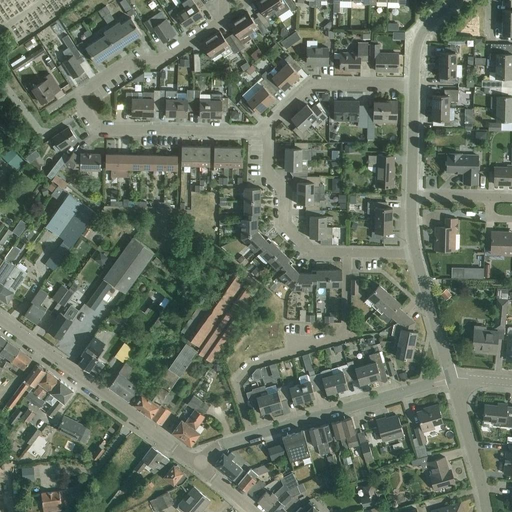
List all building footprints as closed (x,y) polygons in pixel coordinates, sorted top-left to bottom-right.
[(184,0),(182,2),(194,21),(203,15),(199,8),(204,4),(200,0),(184,0)] [(267,0),(259,0),(256,2),(261,10),(256,13),(258,17),(263,24),(266,29),(272,26),(271,24),(270,22),(275,19),(279,17),(267,0)] [(267,0),(279,17),(291,9),(292,11),(297,8),(291,0),(267,0)] [(333,0),(334,3),(334,11),(340,12),(340,0),(350,0),(352,0),(351,0),(333,0)] [(177,5),(168,11),(175,23),(181,19),(184,24),(185,26),(188,24),(194,21),(182,2),(177,5)] [(107,6),(99,11),(103,17),(111,12),(107,6)] [(133,8),(127,12),(130,17),(136,13),(133,8)] [(511,10),(502,10),(502,23),(511,22),(511,10)] [(266,29),(258,17),(253,20),(248,12),(239,18),(251,38),(254,38),(256,37),(256,34),(255,31),(259,28),(263,35),(268,31),(266,29)] [(151,17),(144,23),(151,33),(156,29),(164,42),(176,34),(166,18),(156,25),(151,17)] [(115,25),(127,44),(142,34),(132,18),(122,24),(120,22),(115,25)] [(251,38),(239,18),(230,24),(235,32),(230,35),(240,50),(245,47),(243,44),(252,38),(251,38)] [(511,22),(502,23),(502,35),(511,35),(511,22)] [(57,23),(52,26),(58,35),(63,32),(57,23)] [(127,44),(115,25),(104,32),(106,35),(102,38),(114,56),(124,49),(123,47),(127,44)] [(331,38),(335,38),(335,29),(327,29),(326,34),(331,38)] [(220,31),(211,37),(221,52),(224,57),(233,51),(235,54),(238,51),(240,50),(230,35),(225,38),(220,31)] [(68,35),(62,38),(68,48),(63,51),(68,59),(63,62),(74,78),(85,71),(78,60),(82,57),(68,35)] [(221,52),(211,37),(202,43),(212,59),(221,52)] [(114,56),(102,38),(86,48),(97,64),(107,57),(108,60),(114,56)] [(285,38),(281,42),(286,49),(290,46),(285,38)] [(30,39),(24,43),(28,48),(33,44),(30,39)] [(82,39),(76,44),(79,48),(85,44),(82,39)] [(367,60),(368,43),(358,43),(358,53),(340,53),(340,54),(340,59),(340,70),(360,70),(360,60),(367,60)] [(398,71),(399,54),(379,54),(379,45),(370,45),(370,61),(376,61),(376,71),(398,71)] [(440,52),(439,64),(457,65),(457,53),(460,53),(460,47),(446,46),(445,53),(440,52)] [(43,47),(36,52),(39,55),(46,51),(43,47)] [(320,66),(328,66),(328,48),(306,47),(306,63),(320,63),(320,66)] [(487,59),(487,65),(496,65),(511,65),(511,54),(504,54),(504,48),(490,47),(490,53),(490,59),(487,59)] [(24,55),(11,64),(13,67),(26,58),(24,55)] [(30,62),(33,59),(30,55),(26,58),(13,67),(16,71),(19,69),(20,71),(24,68),(23,66),(25,64),(27,66),(31,63),(30,62)] [(287,63),(280,70),(291,82),(300,75),(297,72),(301,68),(288,55),(284,59),(287,63)] [(47,61),(52,68),(56,65),(51,59),(47,61)] [(457,65),(439,64),(439,76),(440,76),(440,83),(445,83),(459,83),(459,77),(461,77),(461,65),(457,65)] [(481,80),(481,86),(483,86),(491,86),(502,87),(502,78),(511,78),(511,65),(496,65),(495,78),(495,80),(489,80),(481,80)] [(291,82),(280,70),(276,66),(268,74),(265,71),(261,75),(262,76),(264,78),(276,91),(280,86),(284,90),(291,82)] [(54,94),(61,90),(51,74),(44,78),(45,81),(33,89),(42,103),(55,95),(54,94)] [(258,80),(250,88),(255,93),(267,106),(275,98),(272,94),(276,91),(264,78),(260,82),(258,80)] [(267,106),(255,93),(250,88),(242,95),(243,97),(239,101),(251,114),(255,110),(259,113),(267,106)] [(433,95),(433,107),(450,107),(450,102),(459,102),(459,90),(445,89),(445,95),(433,95)] [(143,92),(142,115),(153,116),(153,110),(159,110),(160,90),(153,90),(153,92),(143,91),(143,92)] [(177,90),(160,90),(159,110),(166,110),(165,116),(176,116),(176,99),(177,99),(177,93),(177,90)] [(176,99),(176,116),(187,116),(188,110),(193,111),(194,97),(194,90),(187,90),(187,93),(177,93),(177,99),(176,99)] [(194,97),(193,111),(199,111),(199,117),(210,117),(211,94),(200,94),(200,91),(194,90),(194,97)] [(142,115),(143,92),(126,92),(125,109),(131,109),(131,115),(142,115)] [(211,94),(210,117),(222,117),(222,111),(227,111),(228,97),(221,97),(222,94),(211,94)] [(492,95),(491,108),(498,108),(511,108),(511,95),(511,96),(501,95),(498,95),(492,95)] [(334,101),(334,120),(340,121),(340,118),(359,119),(359,127),(368,127),(368,105),(359,105),(360,101),(334,101)] [(374,102),(374,116),(389,116),(389,122),(397,122),(397,101),(387,101),(387,102),(374,102)] [(307,104),(299,111),(310,123),(315,119),(319,124),(322,121),(327,116),(315,104),(311,108),(307,104)] [(450,107),(433,107),(433,119),(445,119),(445,125),(458,125),(458,119),(454,119),(454,107),(450,107)] [(475,120),(475,107),(466,107),(466,120),(475,120)] [(511,108),(498,108),(498,120),(511,120),(511,108)] [(310,123),(299,111),(291,119),(297,125),(293,129),(302,140),(310,132),(306,127),(310,123)] [(57,152),(77,139),(69,127),(53,137),(57,143),(53,146),(57,152)] [(476,141),(486,142),(486,132),(476,132),(476,141)] [(285,148),(285,159),(308,159),(312,159),(312,149),(308,149),(308,143),(294,142),(294,148),(285,148)] [(191,165),(191,145),(182,145),(181,165),(186,165),(191,165)] [(200,165),(201,146),(191,145),(191,165),(200,165)] [(16,169),(24,161),(8,146),(0,154),(16,169)] [(211,146),(201,146),(200,165),(210,166),(211,146)] [(224,166),(224,146),(215,146),(214,166),(224,166)] [(233,166),(234,146),(224,146),(224,166),(233,166)] [(243,147),(234,146),(233,166),(242,167),(243,147)] [(332,150),(332,159),(340,159),(341,150),(332,150)] [(73,152),(69,157),(65,162),(73,168),(79,169),(79,170),(100,171),(101,154),(80,153),(80,156),(78,156),(73,152)] [(56,174),(65,162),(69,157),(64,153),(47,175),(52,180),(52,179),(56,174)] [(31,154),(26,158),(30,163),(35,159),(31,154)] [(106,154),(105,167),(111,168),(111,176),(117,176),(118,168),(118,154),(106,154)] [(118,168),(117,176),(129,176),(129,168),(130,154),(118,154),(118,168)] [(130,154),(129,168),(141,168),(142,154),(130,154)] [(142,154),(141,168),(153,169),(153,155),(142,154)] [(165,155),(153,155),(153,169),(165,169),(165,155)] [(165,155),(165,169),(177,169),(177,155),(165,155)] [(375,172),(377,172),(377,186),(393,187),(393,174),(394,174),(395,167),(393,167),(394,156),(369,155),(368,162),(368,166),(375,172)] [(464,183),(477,184),(478,173),(478,155),(447,155),(447,161),(445,161),(445,165),(447,165),(447,172),(460,172),(460,171),(464,171),(464,183)] [(285,159),(285,170),(290,170),(302,170),(302,176),(306,176),(308,176),(308,170),(311,170),(312,166),(308,166),(308,159),(285,159)] [(511,184),(511,165),(508,166),(508,168),(495,168),(495,183),(511,184)] [(56,174),(52,179),(64,188),(67,183),(56,174)] [(297,182),(297,193),(313,193),(325,193),(326,185),(324,183),(320,183),(320,176),(308,176),(306,176),(306,182),(297,182)] [(57,185),(52,182),(48,188),(52,191),(57,185)] [(62,202),(68,194),(58,187),(52,195),(62,202)] [(244,188),(244,200),(260,201),(260,188),(246,187),(244,188)] [(297,193),(297,203),(306,204),(306,210),(317,210),(320,210),(320,199),(325,199),(325,193),(313,193),(297,193)] [(94,212),(68,194),(62,202),(45,226),(64,239),(56,251),(55,250),(45,263),(54,270),(94,212)] [(123,201),(117,201),(117,206),(128,206),(129,201),(129,198),(123,198),(123,201)] [(260,201),(244,200),(244,213),(248,213),(260,213),(260,201)] [(375,220),(392,220),(392,208),(387,208),(387,201),(368,201),(367,213),(375,213),(375,220)] [(310,216),(310,227),(326,227),(326,221),(333,221),(333,216),(324,216),(324,210),(320,210),(317,210),(317,216),(310,216)] [(260,213),(248,213),(248,218),(241,218),(241,237),(257,230),(257,218),(260,218),(260,213)] [(447,250),(453,250),(453,233),(457,233),(458,219),(445,218),(445,227),(435,227),(435,235),(436,235),(436,250),(442,250),(443,251),(446,251),(447,250)] [(21,219),(17,225),(23,230),(27,224),(21,219)] [(392,220),(375,220),(375,231),(372,231),(372,237),(386,237),(386,232),(392,232),(392,220)] [(10,227),(0,239),(0,244),(4,247),(15,231),(10,227)] [(310,227),(310,237),(321,238),(320,244),(332,245),(332,240),(332,233),(332,227),(326,227),(310,227)] [(265,238),(257,230),(241,237),(254,250),(259,245),(262,248),(271,240),(267,236),(265,238)] [(511,254),(511,232),(491,232),(491,254),(511,254)] [(78,247),(83,240),(80,237),(74,245),(78,247)] [(125,293),(154,252),(132,237),(103,277),(125,293)] [(271,240),(262,248),(259,251),(268,261),(280,249),(271,240)] [(289,258),(280,249),(268,261),(277,270),(281,266),(289,258)] [(0,289),(7,279),(6,278),(14,265),(11,262),(4,258),(0,263),(0,289)] [(289,258),(281,266),(284,269),(278,275),(293,289),(299,273),(291,264),(293,262),(289,258)] [(7,279),(0,289),(0,297),(7,302),(26,273),(16,265),(15,264),(14,265),(6,278),(7,279)] [(474,268),(473,278),(483,278),(484,268),(474,268)] [(341,269),(328,270),(329,286),(341,286),(341,269)] [(312,273),(299,273),(293,289),(312,289),(311,281),(316,281),(316,270),(312,270),(312,273)] [(328,270),(316,270),(316,281),(316,286),(329,286),(328,270)] [(170,383),(173,385),(196,351),(211,362),(239,320),(237,318),(257,288),(233,271),(211,303),(208,302),(204,308),(199,304),(182,330),(189,335),(187,338),(189,339),(162,378),(167,381),(170,383)] [(87,303),(95,308),(112,284),(104,279),(87,303)] [(67,289),(58,302),(64,306),(73,293),(79,285),(74,282),(69,289),(67,289)] [(58,302),(67,289),(62,284),(52,298),(58,302)] [(368,297),(366,299),(372,304),(377,308),(390,294),(379,285),(368,297)] [(40,304),(47,294),(40,289),(31,303),(32,304),(25,315),(37,323),(46,309),(40,304)] [(474,331),(472,350),(482,351),(482,348),(497,350),(498,339),(499,330),(505,331),(505,327),(506,315),(509,289),(497,289),(494,330),(487,329),(486,332),(474,331)] [(441,294),(445,299),(450,294),(446,290),(441,294)] [(166,305),(172,298),(166,294),(160,301),(166,305)] [(400,303),(390,294),(377,308),(382,313),(384,311),(389,315),(397,322),(399,321),(408,315),(398,306),(400,303)] [(147,312),(155,301),(149,297),(141,308),(147,312)] [(53,322),(48,330),(51,333),(50,334),(55,337),(56,336),(59,338),(72,320),(79,310),(71,305),(64,315),(60,312),(53,322)] [(163,311),(152,326),(157,330),(168,314),(163,311)] [(107,319),(115,325),(120,318),(112,312),(107,319)] [(399,321),(397,322),(402,326),(400,336),(396,335),(395,341),(414,345),(417,331),(414,331),(415,322),(408,315),(399,321)] [(357,328),(361,324),(356,320),(352,323),(357,328)] [(100,351),(105,343),(94,336),(81,355),(83,356),(78,364),(89,371),(91,369),(97,373),(104,364),(97,360),(98,359),(97,358),(102,352),(101,351),(101,352),(100,351)] [(0,372),(2,369),(2,368),(0,367),(0,358),(1,357),(3,359),(5,357),(10,361),(11,360),(19,349),(7,340),(0,350),(0,372)] [(126,340),(116,354),(126,361),(136,347),(126,340)] [(414,345),(395,341),(394,347),(397,348),(396,356),(412,359),(414,345)] [(148,347),(140,342),(132,353),(140,359),(148,347)] [(371,363),(365,365),(370,381),(378,379),(387,382),(389,379),(386,370),(387,369),(379,343),(377,343),(379,351),(369,354),(371,363)] [(341,346),(333,348),(335,354),(343,352),(341,346)] [(6,360),(4,365),(6,366),(8,364),(20,373),(31,359),(32,358),(19,349),(11,360),(10,362),(6,360)] [(300,377),(299,380),(300,384),(305,400),(315,397),(314,391),(320,389),(315,375),(313,368),(309,353),(302,355),(306,370),(308,369),(311,376),(309,377),(307,375),(300,377)] [(353,360),(347,362),(352,380),(358,378),(360,384),(370,381),(365,365),(355,368),(353,360)] [(389,376),(395,374),(391,360),(385,362),(389,376)] [(135,367),(127,361),(109,386),(128,400),(138,386),(128,379),(130,376),(129,375),(135,367)] [(343,371),(333,374),(338,390),(348,387),(346,381),(352,380),(347,362),(348,367),(342,369),(343,371)] [(30,390),(37,381),(46,369),(37,363),(6,404),(12,408),(15,405),(19,398),(26,389),(29,392),(30,391),(30,390)] [(29,392),(25,397),(32,402),(53,375),(46,369),(37,381),(40,384),(34,393),(30,390),(30,391),(29,392)] [(321,373),(315,375),(320,389),(325,388),(327,394),(338,390),(333,374),(331,369),(321,372),(321,373)] [(53,375),(32,402),(40,408),(45,402),(41,399),(42,398),(43,398),(46,394),(45,393),(48,390),(51,392),(61,380),(53,375)] [(61,380),(51,392),(52,392),(47,400),(53,405),(47,413),(52,417),(73,390),(61,380)] [(141,393),(133,403),(152,417),(169,391),(173,386),(170,383),(167,381),(158,395),(156,394),(153,399),(149,396),(148,398),(141,393)] [(186,388),(188,385),(184,382),(182,385),(181,384),(176,390),(183,395),(187,389),(186,388)] [(288,384),(282,386),(286,399),(292,398),(294,404),(305,400),(300,384),(294,386),(293,383),(288,384)] [(278,391),(267,394),(272,410),(282,407),(281,401),(286,399),(282,386),(277,388),(278,391)] [(253,390),(247,392),(249,401),(251,401),(254,409),(259,407),(261,413),(272,410),(267,394),(261,396),(258,387),(252,388),(253,390)] [(168,393),(152,417),(161,424),(171,410),(166,407),(173,396),(168,393)] [(193,396),(187,404),(194,409),(200,401),(193,396)] [(200,414),(182,439),(191,446),(200,433),(203,429),(198,425),(205,417),(202,415),(203,415),(209,407),(206,405),(200,401),(194,409),(200,414)] [(511,426),(511,406),(507,406),(508,404),(498,403),(497,405),(484,404),(483,421),(496,422),(495,425),(511,426)] [(418,458),(420,457),(428,455),(425,443),(426,442),(423,431),(430,429),(429,425),(442,421),(437,404),(427,407),(428,409),(418,412),(422,426),(414,428),(417,437),(413,439),(418,458)] [(14,425),(24,412),(17,407),(8,420),(14,425)] [(35,413),(29,408),(21,418),(28,423),(35,413)] [(181,420),(172,432),(182,439),(200,414),(194,409),(185,422),(181,420)] [(384,439),(403,434),(401,426),(403,424),(400,422),(398,415),(386,418),(386,417),(376,420),(378,426),(373,428),(376,438),(383,436),(384,439)] [(86,430),(87,427),(64,416),(58,429),(81,440),(82,437),(80,436),(84,429),(86,430)] [(342,420),(349,447),(353,446),(358,444),(357,442),(351,418),(342,420)] [(349,447),(342,420),(332,423),(336,438),(341,437),(344,448),(349,447)] [(318,426),(325,453),(330,452),(327,441),(332,439),(328,423),(318,426)] [(31,444),(41,431),(34,425),(24,439),(31,444)] [(318,426),(303,430),(308,446),(313,445),(317,444),(320,455),(325,453),(318,426)] [(308,446),(303,430),(282,436),(294,471),(312,462),(308,446)] [(373,458),(368,441),(360,443),(366,461),(373,458)] [(282,443),(269,448),(272,459),(286,455),(282,443)] [(98,447),(90,458),(91,459),(96,463),(97,461),(105,452),(98,447)] [(154,473),(169,460),(152,447),(134,469),(139,473),(147,463),(153,468),(151,470),(154,473)] [(227,457),(224,453),(216,462),(216,466),(232,479),(236,474),(240,478),(245,472),(231,460),(235,456),(231,453),(227,457)] [(418,458),(411,460),(413,466),(422,463),(422,465),(429,463),(432,474),(433,474),(437,488),(456,483),(453,473),(451,474),(446,456),(433,460),(432,454),(428,455),(420,457),(418,458)] [(350,456),(343,458),(345,465),(352,463),(350,456)] [(183,483),(188,477),(183,473),(184,472),(174,464),(164,476),(174,483),(178,486),(183,483)] [(251,469),(239,483),(247,490),(247,491),(248,492),(257,481),(256,480),(254,479),(257,475),(258,475),(270,471),(267,464),(252,470),(251,469)] [(33,467),(22,468),(23,481),(34,480),(33,467)] [(266,492),(258,500),(268,510),(277,499),(277,500),(285,493),(288,490),(299,485),(296,479),(293,473),(281,479),(284,485),(273,494),(272,493),(270,495),(266,492)] [(67,492),(82,490),(81,478),(65,480),(67,492)] [(210,501),(194,488),(179,505),(187,511),(201,511),(210,501)] [(277,499),(268,510),(270,511),(286,511),(282,508),(289,500),(288,499),(298,494),(295,488),(285,493),(277,500),(277,499)] [(66,490),(62,491),(41,493),(43,511),(57,511),(58,511),(62,510),(61,505),(67,504),(66,490)] [(168,493),(156,499),(150,502),(155,511),(157,511),(161,510),(173,504),(168,493)] [(374,500),(373,495),(367,496),(366,496),(367,497),(365,498),(366,502),(366,505),(375,503),(374,500)] [(310,502),(302,509),(300,507),(295,511),(318,511),(317,511),(318,510),(310,502)] [(464,511),(462,502),(433,511),(464,511)]
